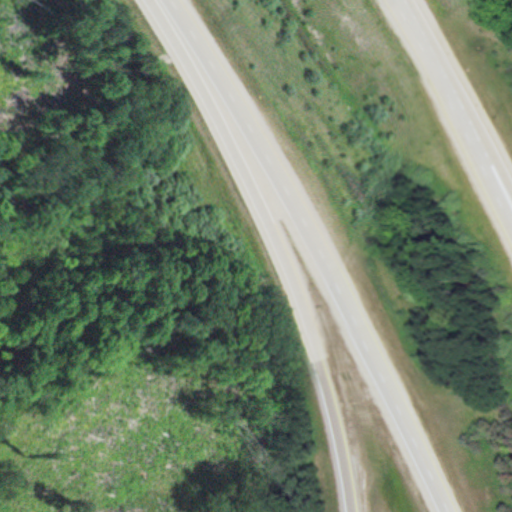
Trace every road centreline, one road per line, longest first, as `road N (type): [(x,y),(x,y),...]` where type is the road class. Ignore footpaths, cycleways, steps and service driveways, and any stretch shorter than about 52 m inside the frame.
road 1 (motorway): [(159,0),(305,231),(447,511)]
road 2 (motorway): [(135,0),(266,223),(315,352),(343,511)]
road 3 (motorway): [(511,212),(399,0)]
